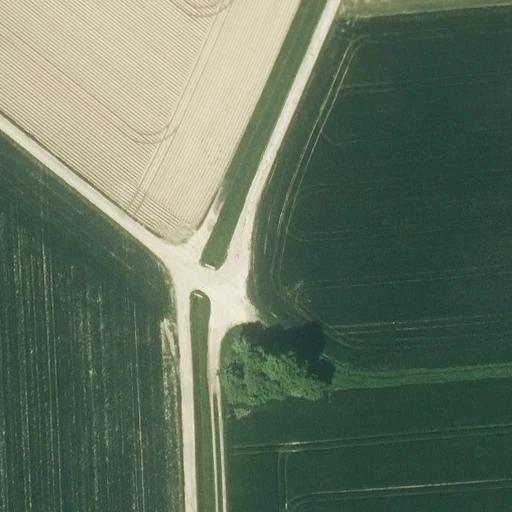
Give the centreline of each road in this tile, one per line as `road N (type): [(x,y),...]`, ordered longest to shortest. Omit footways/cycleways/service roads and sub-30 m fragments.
road 1 (track): [(0,124),(185,271),(189,511)]
road 2 (track): [(342,0),(252,200),(225,297)]
road 3 (track): [(225,297),(338,370),(511,367)]
road 4 (track): [(219,511),(215,333),(225,297)]
road 5 (track): [(303,0),(222,190)]
road 6 (track): [(225,297),(185,271),(222,190)]
